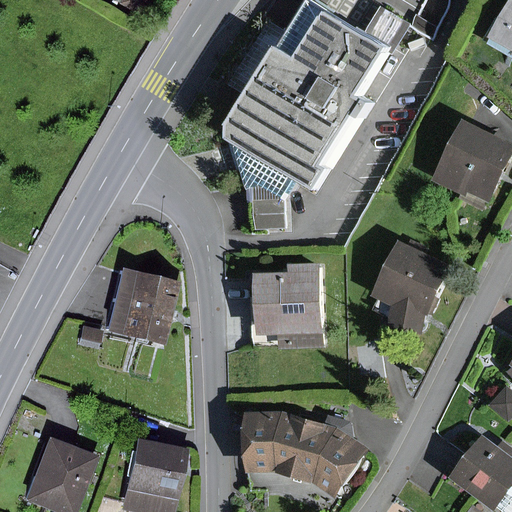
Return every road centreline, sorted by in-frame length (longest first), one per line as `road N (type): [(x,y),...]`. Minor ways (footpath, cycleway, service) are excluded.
road 1 (residential): [(220,511),(205,235),(176,192),(118,157)]
road 2 (residential): [(511,258),(377,511)]
road 3 (secondary): [(118,157),(0,378)]
road 4 (secondary): [(217,0),(118,157)]
